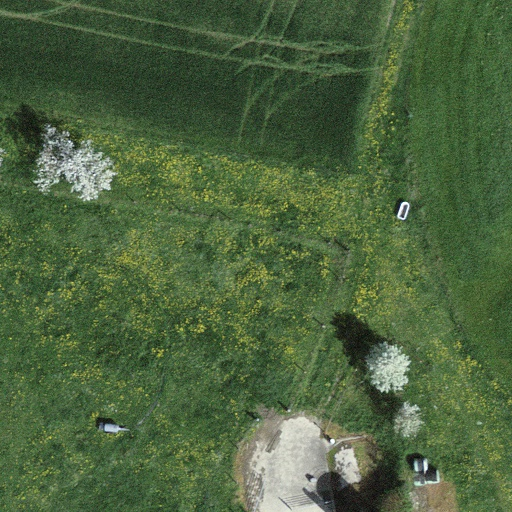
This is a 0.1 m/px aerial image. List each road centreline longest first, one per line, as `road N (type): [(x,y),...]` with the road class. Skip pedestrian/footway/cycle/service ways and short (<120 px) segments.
road 1 (track): [(507,511),(456,378),(375,246)]
road 2 (track): [(412,0),(371,146),(375,246)]
